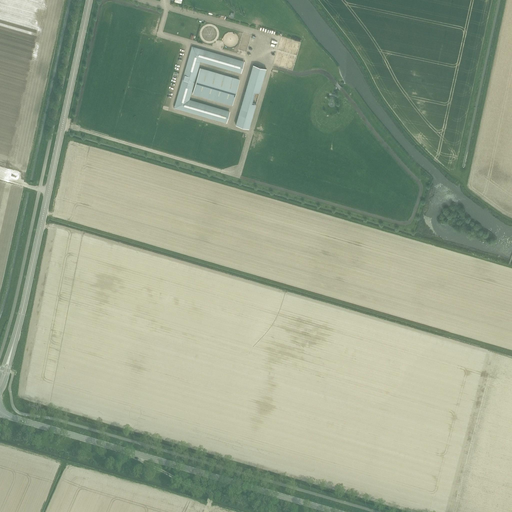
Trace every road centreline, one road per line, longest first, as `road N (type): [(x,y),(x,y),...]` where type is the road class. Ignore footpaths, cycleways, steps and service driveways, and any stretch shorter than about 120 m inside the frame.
road 1 (unknown): [(237,176),(399,223),(412,218),(421,189),(327,74),(270,64)]
road 2 (tertiary): [(334,511),(0,413)]
road 3 (track): [(493,0),(454,176),(511,220)]
road 4 (track): [(454,176),(399,121),(315,0)]
road 5 (secondary): [(48,192),(89,0)]
road 6 (track): [(462,183),(504,0)]
road 7 (track): [(237,176),(73,127)]
road 8 (unknown): [(73,127),(104,0)]
road 9 (secondary): [(21,314),(48,192)]
